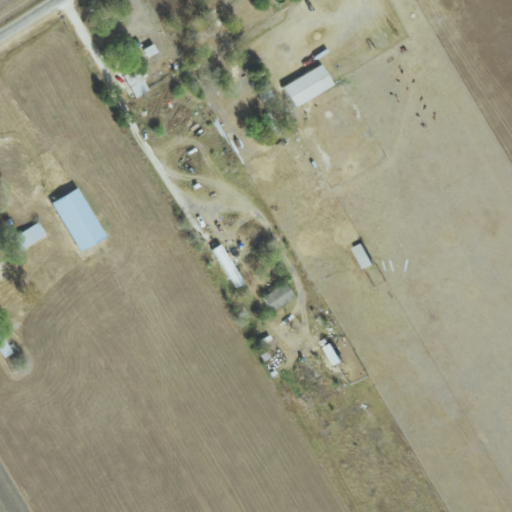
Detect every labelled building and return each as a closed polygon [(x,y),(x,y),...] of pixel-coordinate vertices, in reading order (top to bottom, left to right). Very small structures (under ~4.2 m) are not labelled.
[(282,85),(294,107),(333,85),(322,64),(282,85)] [(79,251),(105,236),(77,187),(51,202),(79,251)] [(46,237),(40,223),(12,235),(17,248),(46,237)] [(211,249),(235,288),(244,282),(220,244),(211,249)] [(0,282),(9,277),(0,261),(0,282)] [(294,296),(284,281),(262,297),(271,311),(294,296)]
